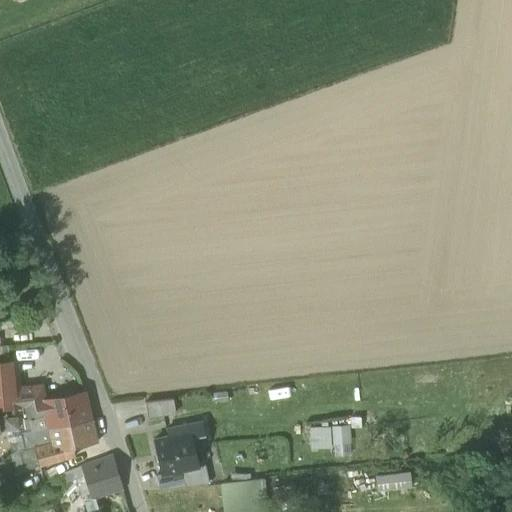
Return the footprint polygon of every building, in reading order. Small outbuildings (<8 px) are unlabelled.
[(0,408),(14,407),(11,391),(7,363),(0,363),(0,408)] [(39,390),(11,391),(14,407),(22,406),(25,408),(28,419),(44,415),(41,400),(39,390)] [(85,392),(65,396),(71,423),(91,419),(86,398),(85,392)] [(65,396),(41,400),(44,415),(47,428),(50,427),(71,423),(65,396)] [(145,402),(147,417),(175,413),(172,399),(145,402)] [(96,442),(91,419),(71,423),(50,427),(53,443),(55,450),(72,447),(96,442)] [(160,475),(180,469),(199,464),(198,462),(192,438),(205,435),(202,422),(166,429),(168,437),(153,440),(160,474),(160,475)] [(328,446),(327,424),(305,425),(306,447),(328,446)] [(341,443),(342,424),(329,424),(328,443),(341,443)] [(0,461),(0,476),(0,478),(75,459),(72,447),(55,450),(53,443),(35,447),(34,443),(19,447),(21,456),(0,461)] [(84,479),(90,500),(122,490),(111,455),(81,466),(84,479)] [(204,461),(198,462),(199,464),(180,469),(184,486),(208,482),(204,461)] [(65,472),(68,483),(84,479),(81,466),(65,472)] [(156,475),(159,490),(184,486),(180,469),(160,475),(160,474),(156,475)] [(408,486),(407,470),(370,472),(371,488),(408,486)] [(222,483),(225,511),(235,511),(257,510),(253,480),(222,483)] [(1,489),(3,495),(11,492),(9,486),(1,489)]
